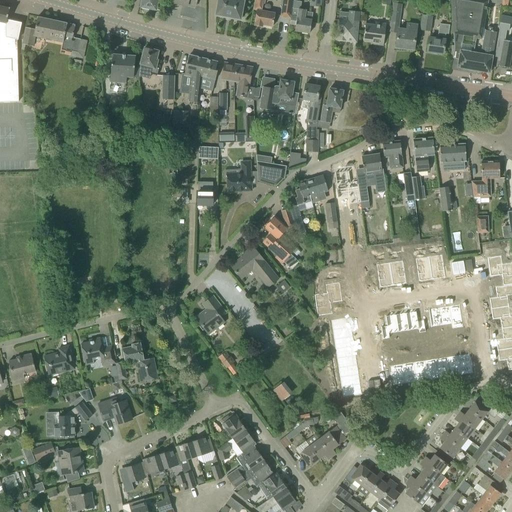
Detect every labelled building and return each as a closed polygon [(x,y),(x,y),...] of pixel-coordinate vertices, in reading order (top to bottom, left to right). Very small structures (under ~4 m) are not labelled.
[(142,0),(141,7),(155,10),(157,2),(159,2),(159,0),(142,0)] [(218,0),(215,15),(240,20),(243,7),(244,7),(245,1),(244,1),(243,0),(218,0)] [(254,25),(262,27),(263,25),(272,27),(275,13),(261,11),(263,1),(265,2),(264,0),(255,0),(253,10),(257,11),(254,25)] [(280,16),(280,17),(281,17),(289,18),(290,18),(290,17),(291,8),(292,0),(283,0),(282,7),(280,16)] [(395,48),(413,50),(417,24),(406,23),(405,29),(399,28),(402,4),(401,0),(392,0),(392,3),(388,32),(397,34),(395,48)] [(490,0),(490,3),(501,4),(501,0),(450,0),(451,34),(453,34),(454,50),(460,51),(457,67),(489,73),(496,32),(492,32),(493,28),(488,27),(487,32),(481,31),(486,0),(485,0),(490,0)] [(0,102),(18,102),(16,40),(16,34),(5,35),(5,21),(7,20),(10,9),(10,8),(0,6),(0,102)] [(294,31),(309,33),(312,21),(311,21),(313,13),(305,12),(306,10),(298,9),(292,8),(290,24),(295,25),(294,31)] [(337,41),(356,43),(357,33),(359,12),(349,11),(348,21),(338,20),(337,41)] [(419,30),(430,32),(432,16),(421,15),(419,30)] [(23,37),(22,44),(33,46),(35,37),(63,42),(61,50),(71,51),(70,56),(83,59),(87,41),(72,38),(75,25),(37,17),(35,29),(25,27),(23,37)] [(375,45),(383,46),(386,24),(376,22),(375,25),(365,24),(363,41),(375,43),(375,45)] [(499,23),(498,29),(499,29),(509,31),(510,25),(499,23)] [(429,38),(427,52),(443,54),(445,40),(445,34),(448,34),(449,25),(446,25),(445,28),(439,27),(437,39),(429,38)] [(495,54),(494,57),(500,58),(499,66),(498,66),(509,68),(509,67),(511,49),(511,41),(498,39),(496,44),(495,54)] [(140,68),(137,68),(138,78),(139,78),(139,76),(149,79),(150,74),(157,76),(159,69),(155,68),(157,60),(156,60),(158,51),(144,48),(140,64),(140,68)] [(138,78),(137,68),(134,68),(135,56),(112,55),(110,82),(126,84),(126,77),(138,78)] [(215,70),(217,62),(189,55),(184,75),(182,75),(180,87),(190,89),(187,103),(196,105),(200,88),(212,91),(217,71),(215,70)] [(252,68),(224,63),(221,80),(237,83),(235,96),(247,98),(252,68)] [(162,99),(173,99),(174,76),(163,76),(162,99)] [(263,88),(260,107),(269,109),(277,110),(278,103),(290,105),(290,106),(295,106),(296,107),(298,94),(292,92),(293,83),(288,82),(287,80),(283,79),(282,81),(280,80),(279,87),(277,87),(276,87),(275,87),(274,88),(273,89),(263,88)] [(303,100),(301,108),(307,109),(305,121),(317,123),(322,94),(318,93),(319,87),(305,84),(304,94),(303,100)] [(322,110),(320,121),(330,123),(333,107),(340,108),(343,91),(341,91),(340,89),(337,88),(335,90),(329,89),(327,101),(324,100),(322,110)] [(209,118),(217,118),(218,97),(209,97),(209,118)] [(173,124),(178,124),(187,124),(187,111),(173,111),(173,124)] [(245,117),(245,138),(254,138),(253,116),(245,117)] [(359,130),(363,137),(370,133),(366,126),(359,130)] [(413,140),(414,150),(416,173),(429,171),(427,156),(434,156),(432,138),(413,140)] [(306,152),(318,152),(318,140),(306,140),(306,152)] [(402,168),(400,141),(382,143),(383,158),(388,158),(389,169),(402,168)] [(466,162),(465,144),(439,145),(440,163),(442,163),(442,171),(448,171),(462,170),(464,170),(464,162),(466,162)] [(199,147),(199,151),(206,152),(206,159),(218,160),(218,149),(218,148),(199,147)] [(379,154),(361,156),(362,162),(364,177),(373,176),(376,193),(386,191),(383,169),(381,169),(379,154)] [(161,168),(175,168),(176,158),(161,157),(161,168)] [(288,165),(288,169),(306,163),(306,159),(288,165)] [(224,170),(222,173),(223,177),(225,180),(227,180),(227,182),(227,192),(251,191),(251,185),(257,184),(256,172),(250,172),(250,161),(240,162),(240,169),(224,170)] [(471,181),(473,197),(490,197),(490,179),(499,179),(499,161),(481,162),(481,181),(471,181)] [(285,167),(256,162),(257,181),(275,186),(283,179),(285,167)] [(414,200),(411,178),(410,173),(403,174),(407,202),(414,200)] [(349,174),(335,176),(337,192),(336,192),(338,202),(350,200),(351,207),(361,206),(357,184),(351,185),(349,174)] [(297,197),(295,198),(299,212),(313,208),(312,204),(311,204),(326,199),(324,193),(328,192),(323,175),(297,183),(299,189),(295,190),(297,197)] [(419,177),(411,178),(414,200),(424,199),(423,186),(421,186),(419,177)] [(197,192),(197,205),(212,205),(212,192),(212,182),(198,182),(198,192),(197,192)] [(439,188),(442,211),(456,209),(455,201),(451,202),(449,187),(439,188)] [(334,203),(324,204),(327,223),(327,230),(337,228),(336,222),(334,203)] [(290,228),(294,227),(291,217),(289,209),(281,211),(284,222),(290,228)] [(291,217),(294,227),(296,235),(305,233),(300,214),(291,217)] [(271,233),(262,242),(269,248),(276,255),(277,255),(274,258),(276,260),(274,262),(279,266),(279,267),(284,262),(292,269),(299,261),(291,254),(296,248),(281,235),(288,228),(274,216),(264,227),(271,233)] [(475,216),(477,233),(488,233),(488,216),(475,216)] [(350,224),(337,226),(339,235),(352,233),(350,224)] [(392,236),(393,243),(406,242),(405,234),(392,236)] [(230,266),(236,274),(241,279),(252,270),(267,288),(279,279),(253,246),(245,252),(246,253),(230,266)] [(441,256),(428,258),(431,281),(444,279),(441,256)] [(500,256),(487,258),(490,277),(502,275),(502,279),(503,279),(504,286),(511,284),(511,262),(502,264),(500,256)] [(428,258),(415,260),(418,283),(431,281),(428,258)] [(402,262),(389,264),(392,287),(405,285),(402,262)] [(389,264),(375,266),(379,288),(392,287),(389,264)] [(325,283),(312,285),(316,306),(330,304),(329,297),(330,297),(329,293),(341,291),(338,272),(324,275),(325,283)] [(497,297),(489,299),(491,309),(509,306),(507,296),(511,295),(511,284),(504,286),(496,287),(497,297)] [(206,309),(195,318),(208,334),(224,322),(220,317),(225,313),(213,296),(202,304),(206,309)] [(460,306),(449,307),(452,325),(462,323),(460,306)] [(509,306),(491,309),(493,320),(500,318),(502,329),(511,327),(511,316),(511,317),(509,306)] [(449,307),(439,309),(442,327),(452,325),(449,307)] [(439,309),(428,310),(431,328),(442,327),(439,309)] [(416,312),(406,314),(409,332),(419,330),(416,312)] [(406,314),(396,315),(399,333),(409,332),(406,314)] [(396,315),(385,317),(388,335),(399,333),(396,315)] [(350,317),(331,320),(333,330),(351,327),(350,317)] [(351,327),(333,330),(334,340),(353,337),(351,327)] [(504,339),(496,340),(498,351),(511,348),(511,327),(502,329),(504,339)] [(353,337),(334,340),(336,349),(354,346),(353,337)] [(94,363),(93,360),(100,359),(102,366),(115,363),(112,346),(102,348),(100,338),(92,340),(92,341),(89,342),(81,344),(85,365),(94,363)] [(136,363),(140,382),(158,378),(154,358),(143,360),(140,343),(132,345),(132,347),(123,349),(125,362),(132,361),(132,363),(136,363)] [(60,353),(44,357),(49,376),(74,370),(68,346),(59,349),(60,353)] [(354,346),(336,349),(337,359),(356,356),(354,346)] [(511,348),(498,351),(499,361),(507,360),(509,371),(511,370),(511,348)] [(20,357),(20,358),(8,361),(13,381),(24,378),(23,375),(35,372),(31,354),(20,357)] [(470,355),(458,356),(461,376),(473,374),(472,367),(473,367),(472,361),(471,361),(470,355)] [(356,356),(337,359),(338,368),(357,365),(356,356)] [(458,356),(447,358),(450,378),(461,376),(458,356)] [(447,358),(436,360),(439,380),(450,378),(447,358)] [(436,360),(424,362),(427,381),(439,380),(436,360)] [(115,364),(118,380),(126,379),(123,362),(115,364)] [(424,362),(413,363),(416,383),(427,381),(424,362)] [(413,363),(402,365),(405,385),(416,383),(413,363)] [(357,365),(338,368),(340,378),(358,375),(357,365)] [(391,373),(390,373),(391,380),(392,379),(393,387),(405,385),(402,365),(390,367),(391,373)] [(358,375),(340,378),(341,387),(360,384),(358,375)] [(282,401),(294,395),(287,382),(275,388),(282,401)] [(360,384),(341,387),(343,401),(349,400),(349,396),(361,394),(360,384)] [(47,389),(49,398),(56,396),(54,387),(47,389)] [(98,403),(100,411),(103,421),(114,417),(117,424),(132,419),(125,400),(118,402),(116,397),(98,403)] [(12,402),(13,407),(24,404),(23,399),(12,402)] [(476,400),(469,409),(482,419),(487,413),(492,417),(495,417),(500,410),(486,400),(483,405),(476,400)] [(53,416),(54,437),(75,436),(74,419),(80,415),(85,421),(92,415),(82,402),(64,416),(53,416)] [(460,411),(457,415),(474,429),(482,419),(469,409),(464,415),(460,411)] [(337,425),(345,436),(353,430),(340,412),(329,414),(337,425)] [(222,424),(232,439),(245,429),(235,415),(222,424)] [(458,423),(454,429),(467,439),(474,429),(457,415),(454,419),(458,423)] [(501,418),(493,428),(497,431),(505,421),(501,418)] [(305,422),(296,429),(299,433),(308,426),(305,422)] [(511,427),(507,424),(502,431),(507,435),(511,428),(511,427)] [(335,426),(318,439),(332,457),(336,454),(332,449),(338,445),(345,439),(335,426)] [(10,430),(10,435),(15,437),(20,434),(19,429),(15,427),(10,430)] [(493,428),(486,437),(490,441),(497,431),(493,428)] [(232,439),(242,453),(253,445),(254,446),(256,444),(245,429),(232,439)] [(299,433),(296,429),(289,434),(292,438),(299,433)] [(445,431),(442,435),(460,448),(467,439),(454,429),(450,434),(445,431)] [(511,445),(511,447),(508,452),(511,454),(511,438),(507,435),(502,431),(496,439),(501,442),(504,440),(511,445)] [(315,434),(305,441),(309,447),(309,446),(319,459),(324,455),(328,460),(332,457),(318,439),(315,434)] [(460,448),(442,435),(439,439),(444,442),(439,448),(452,458),(460,448)] [(209,436),(192,441),(196,457),(213,451),(209,436)] [(486,437),(478,447),(483,451),(490,441),(486,437)] [(175,447),(175,449),(176,449),(180,462),(196,457),(192,441),(175,447)] [(309,447),(305,441),(295,449),(309,467),(319,459),(309,446),(309,447)] [(505,457),(501,461),(501,462),(511,470),(511,469),(511,454),(508,452),(494,441),(490,446),(505,457)] [(216,449),(220,461),(228,459),(226,453),(231,449),(227,442),(216,449)] [(83,471),(79,447),(58,451),(57,447),(53,448),(51,444),(33,450),(36,460),(45,457),(44,455),(49,453),(51,457),(58,456),(59,462),(62,462),(65,475),(83,471)] [(240,454),(250,469),(264,460),(263,459),(264,458),(264,457),(262,453),(261,453),(259,454),(254,446),(253,445),(242,453),(240,454)] [(471,457),(472,458),(476,460),(483,451),(478,447),(471,457)] [(176,449),(175,449),(159,454),(163,469),(180,464),(180,462),(176,449)] [(501,462),(501,461),(487,451),(476,465),(485,471),(490,465),(486,462),(488,460),(497,467),(493,472),(504,480),(511,470),(501,462)] [(32,454),(25,457),(29,465),(35,462),(32,454)] [(142,460),(142,462),(143,462),(146,475),(147,475),(163,469),(159,454),(142,460)] [(425,457),(422,461),(440,474),(447,464),(434,454),(430,460),(425,457)] [(238,468),(242,464),(237,457),(232,460),(238,468)] [(462,463),(458,468),(466,473),(476,460),(472,458),(466,466),(462,463)] [(250,469),(260,483),(274,474),(264,460),(250,469)] [(424,468),(420,474),(436,487),(437,487),(445,478),(440,474),(422,461),(419,465),(424,468)] [(127,473),(119,476),(125,493),(133,490),(131,483),(147,477),(147,475),(146,475),(143,462),(142,462),(126,467),(127,473)] [(210,467),(211,471),(215,481),(222,478),(218,464),(210,467)] [(360,485),(370,472),(360,464),(357,469),(353,466),(343,478),(343,479),(344,478),(351,483),(353,480),(360,485)] [(466,473),(458,468),(455,472),(462,477),(466,473)] [(226,476),(230,483),(241,475),(236,469),(226,476)] [(191,471),(183,474),(188,489),(196,486),(191,471)] [(360,485),(370,492),(380,479),(383,475),(379,472),(376,476),(370,472),(360,485)] [(258,486),(268,500),(286,487),(276,473),(274,474),(260,483),(260,484),(258,486)] [(2,478),(7,490),(18,486),(13,474),(2,478)] [(188,489),(183,474),(176,476),(181,491),(188,489)] [(411,476),(408,480),(425,493),(425,494),(429,496),(436,487),(420,474),(415,480),(411,476)] [(241,475),(230,483),(235,490),(246,482),(241,475)] [(485,490),(481,495),(492,503),(500,493),(490,485),(493,481),(484,475),(477,484),(485,490)] [(370,492),(379,499),(380,499),(393,482),(389,479),(386,484),(380,479),(370,492)] [(425,493),(408,480),(405,484),(409,487),(405,493),(418,503),(425,494),(425,493)] [(458,489),(463,493),(469,485),(464,481),(458,489)] [(45,490),(42,482),(32,486),(35,494),(45,490)] [(380,499),(379,499),(377,502),(387,510),(399,494),(393,490),(397,485),(393,482),(380,499)] [(452,483),(444,492),(448,496),(456,486),(452,483)] [(349,498),(351,496),(338,485),(333,492),(347,503),(350,498),(349,498)] [(67,490),(71,511),(94,508),(91,492),(82,494),(80,487),(67,490)] [(236,493),(241,497),(249,491),(245,487),(236,493)] [(268,500),(262,504),(256,508),(260,511),(265,511),(267,511),(277,504),(283,511),(284,510),(285,511),(293,511),(290,506),(296,502),(286,487),(268,500)] [(46,492),(49,498),(57,495),(55,489),(46,492)] [(135,499),(143,497),(141,491),(133,493),(135,499)] [(249,491),(241,497),(246,501),(252,496),(249,491)] [(441,496),(437,502),(441,505),(448,496),(444,492),(441,496)] [(481,495),(474,505),(483,511),(485,511),(492,503),(481,495)] [(225,503),(236,511),(238,511),(243,507),(230,497),(225,503)] [(335,497),(330,503),(340,511),(344,505),(335,497)] [(347,503),(356,510),(360,506),(350,498),(347,503)] [(128,503),(130,511),(147,511),(143,499),(128,503)] [(156,503),(158,511),(161,511),(172,509),(169,499),(156,503)] [(448,511),(454,505),(449,501),(443,508),(447,511),(448,511)] [(469,501),(461,511),(462,511),(483,511),(474,505),(469,501)] [(435,511),(441,505),(437,502),(428,511),(435,511)] [(330,503),(326,509),(330,511),(338,511),(340,511),(330,503)]
